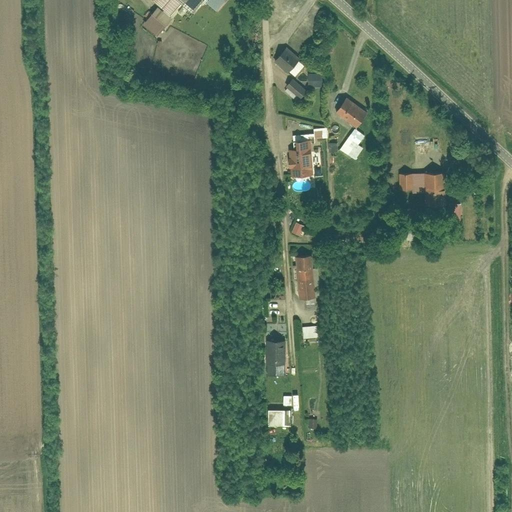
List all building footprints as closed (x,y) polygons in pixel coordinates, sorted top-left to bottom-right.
[(182,0),(181,0),(156,0),(160,3),(172,13),(182,0)] [(201,0),(181,0),(182,0),(193,10),(201,0)] [(172,13),(160,3),(146,19),(158,29),(172,13)] [(289,49),(277,62),(289,72),(301,59),(289,49)] [(324,72),(312,73),(313,87),(325,86),(324,72)] [(295,78),(289,86),(302,98),(309,90),(295,78)] [(349,97),(338,111),(356,125),(367,110),(349,97)] [(314,128),(314,137),(327,136),(327,127),(314,128)] [(363,148),(358,144),(365,135),(355,128),(339,148),(355,159),(363,148)] [(314,172),(312,140),(292,141),(294,174),(314,172)] [(446,171),(425,173),(427,202),(448,201),(446,171)] [(415,173),(402,173),(402,188),(415,188),(415,173)] [(449,203),(448,210),(459,211),(460,204),(449,203)] [(296,222),(291,232),(300,236),(304,225),(296,222)] [(316,294),(313,256),(296,258),(299,296),(316,294)] [(317,325),(303,326),(303,338),(317,337),(317,325)] [(284,347),(265,346),(265,369),(284,369),(284,347)] [(283,395),(283,404),(292,405),(292,395),(283,395)] [(287,409),(269,408),(268,428),(287,428),(287,409)]
